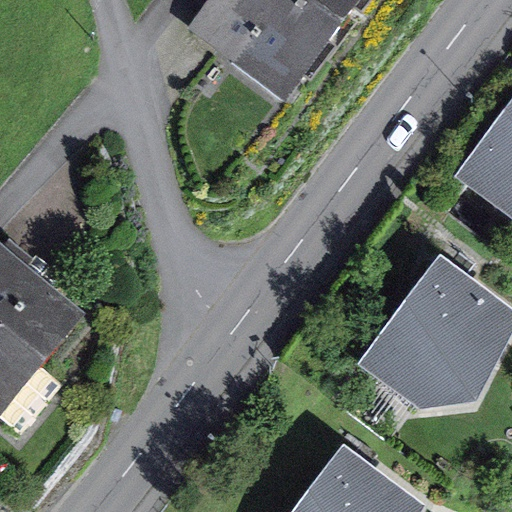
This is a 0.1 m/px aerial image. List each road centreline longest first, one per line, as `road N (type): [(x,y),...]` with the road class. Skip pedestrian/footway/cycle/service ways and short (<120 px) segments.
road 1 (tertiary): [(483,0),(232,329)]
road 2 (residential): [(232,329),(199,280),(113,0)]
road 3 (tertiary): [(232,329),(90,511)]
